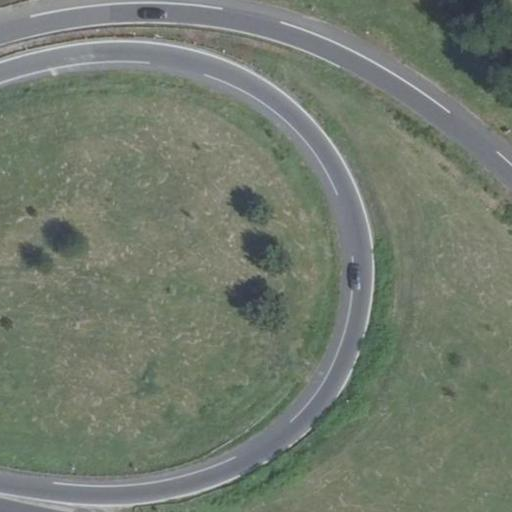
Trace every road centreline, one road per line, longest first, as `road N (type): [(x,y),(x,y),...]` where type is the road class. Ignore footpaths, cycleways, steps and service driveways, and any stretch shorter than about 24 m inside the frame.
road 1 (trunk): [(0,73),(134,52),(240,79),(282,106),(317,143),(353,214),(361,267),(355,327),(325,392),(250,460),(164,490),(113,496),(0,484)]
road 2 (trunk): [(511,183),(351,64),(255,28),(141,14),(0,38)]
